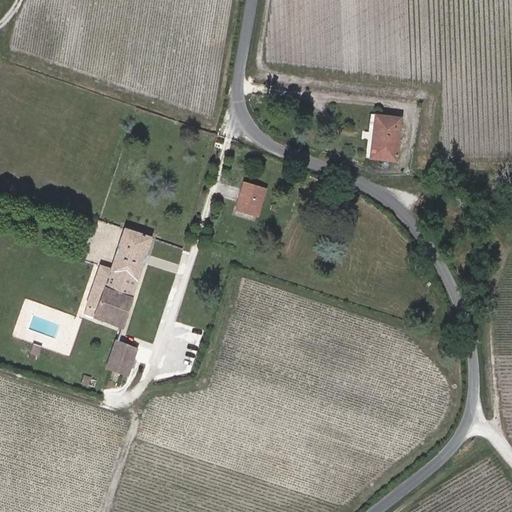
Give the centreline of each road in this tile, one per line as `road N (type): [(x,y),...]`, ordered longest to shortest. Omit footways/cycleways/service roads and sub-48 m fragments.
road 1 (unclassified): [(257,0),(242,95),(256,130),(422,215),(463,290),(476,375),(456,440),(387,511)]
road 2 (unknown): [(242,95),(167,324)]
